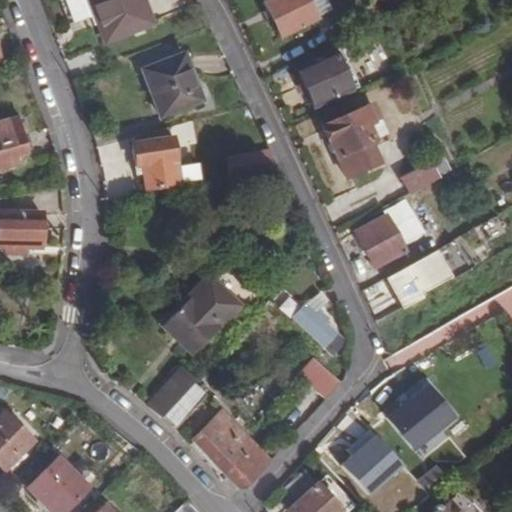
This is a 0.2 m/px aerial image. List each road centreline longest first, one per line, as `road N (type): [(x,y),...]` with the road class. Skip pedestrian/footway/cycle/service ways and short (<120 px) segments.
road 1 (residential): [(209,0),(357,315),(361,348),(353,378),(240,511)]
road 2 (residential): [(25,0),(61,85),(91,192),(90,255),(67,384)]
road 3 (residential): [(217,511),(106,404),(67,384)]
